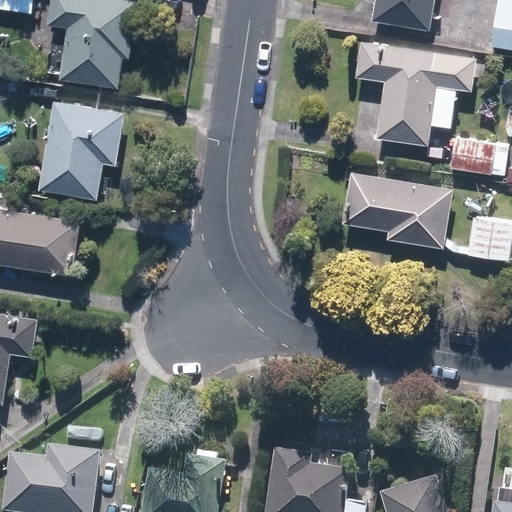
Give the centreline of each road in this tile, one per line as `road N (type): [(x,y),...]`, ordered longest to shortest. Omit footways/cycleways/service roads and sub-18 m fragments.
road 1 (residential): [(252,0),(227,180),(232,240),(254,284)]
road 2 (residential): [(254,284),(275,307),(344,336),(511,364)]
